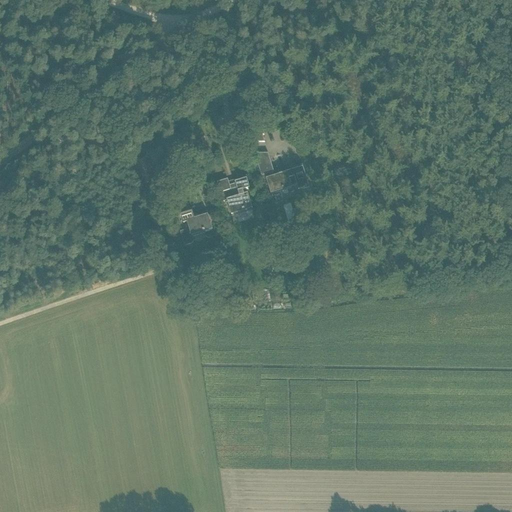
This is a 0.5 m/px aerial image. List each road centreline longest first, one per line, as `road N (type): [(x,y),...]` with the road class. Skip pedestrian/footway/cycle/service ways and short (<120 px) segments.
road 1 (track): [(0,163),(181,31)]
road 2 (unclassified): [(236,0),(181,31),(101,0)]
